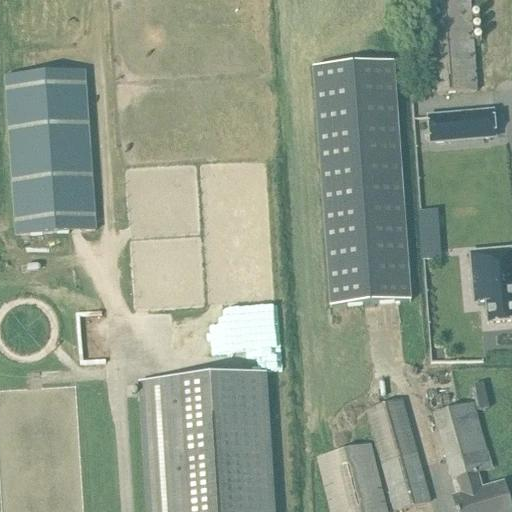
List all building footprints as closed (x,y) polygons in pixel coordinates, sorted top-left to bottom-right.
[(470,0),(416,0),(424,96),(478,92),(470,0)] [(330,309),(410,303),(393,64),(313,70),(330,309)] [(15,236),(94,230),(83,73),(5,79),(15,236)] [(492,114),(428,119),(430,146),(494,140),(492,114)] [(437,211),(420,212),(422,227),(438,226),(437,211)] [(511,263),(511,251),(470,255),(475,306),(486,305),(488,326),(511,323),(511,263)] [(226,352),(226,322),(217,323),(218,352),(226,352)] [(146,511),(273,511),(264,375),(138,383),(146,511)] [(402,400),(365,410),(393,511),(396,511),(431,503),(402,400)] [(450,483),(456,481),(460,496),(454,498),(457,511),(510,511),(503,484),(483,490),(479,475),(493,471),(473,404),(432,416),(450,483)] [(329,511),(387,511),(371,445),(316,458),(329,511)]
